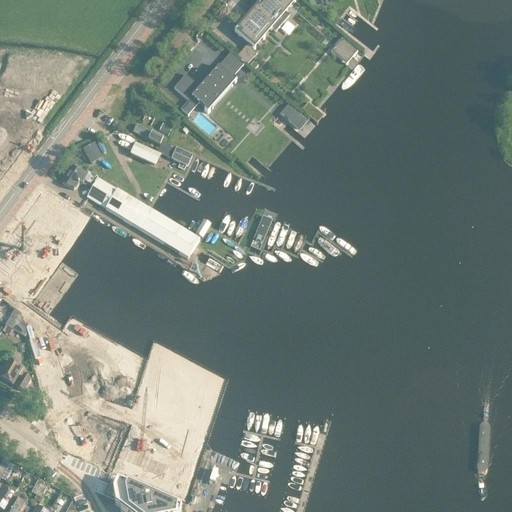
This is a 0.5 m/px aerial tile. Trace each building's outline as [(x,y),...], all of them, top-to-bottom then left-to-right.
[(247,24),(237,35),(248,44),(251,47),(268,27),(275,33),(289,16),(283,11),(292,0),(291,0),(267,0),(255,15),(253,13),(247,21),(245,19),(244,21),(247,24)] [(345,65),(357,52),(342,39),(330,52),(345,65)] [(254,71),(258,66),(253,62),(249,67),(254,71)] [(183,78),(174,89),(188,102),(194,107),(197,103),(199,104),(205,109),(204,111),(207,114),(212,108),(211,107),(230,85),(231,87),(236,81),(233,78),(232,78),(231,79),(219,68),(220,67),(219,66),(218,67),(217,69),(216,68),(217,69),(212,75),(211,74),(211,75),(200,88),(198,90),(194,87),(196,85),(195,84),(193,86),(189,83),(191,81),(190,80),(188,82),(184,79),(186,76),(184,75),(182,77),(183,78)] [(306,121),(290,107),(283,116),(299,130),(306,121)] [(163,124),(159,131),(168,136),(172,129),(163,124)] [(133,133),(159,146),(163,139),(137,125),(133,133)] [(158,153),(188,167),(192,157),(162,143),(158,153)] [(95,144),(83,150),(91,166),(102,160),(95,144)] [(131,154),(154,165),(158,156),(135,145),(131,154)] [(63,184),(74,190),(77,190),(80,185),(81,186),(83,185),(85,183),(92,187),(97,179),(89,174),(88,177),(73,168),(63,184)] [(88,198),(172,250),(188,261),(200,242),(118,192),(99,180),(88,198)] [(46,192),(29,215),(66,242),(83,219),(46,192)] [(263,213),(247,251),(258,256),(273,218),(263,213)] [(24,222),(7,245),(44,272),(61,249),(24,222)] [(2,252),(0,254),(0,286),(22,302),(39,279),(2,252)] [(281,309),(280,320),(302,322),(301,310),(281,309)] [(15,310),(15,311),(6,326),(25,338),(26,337),(26,336),(26,327),(21,315),(15,310)] [(23,312),(21,315),(26,327),(26,332),(30,331),(31,333),(33,332),(32,327),(36,326),(34,320),(23,312)] [(263,313),(261,333),(273,334),(274,312),(263,313)] [(337,313),(334,324),(356,325),(357,314),(337,313)] [(364,314),(363,325),(391,327),(390,316),(364,314)] [(280,323),(279,334),(299,335),(302,324),(280,323)] [(73,324),(57,353),(90,371),(106,343),(73,324)] [(356,327),(334,326),(335,337),(355,339),(356,327)] [(363,328),(362,339),(388,340),(391,329),(363,328)] [(261,335),(260,355),(271,358),(273,336),(261,335)] [(279,336),(279,348),(299,349),(301,338),(279,336)] [(355,341),(333,340),(335,351),(355,352),(355,341)] [(362,341),(361,352),(387,354),(390,343),(362,341)] [(128,430),(127,431),(128,431),(115,461),(114,461),(109,472),(161,496),(185,502),(223,381),(215,377),(212,385),(215,386),(204,418),(202,418),(199,426),(152,400),(155,391),(153,391),(163,359),(165,359),(168,351),(155,345),(128,430)] [(278,350),(278,361),(298,362),(300,351),(278,350)] [(108,351),(92,380),(125,398),(141,370),(108,351)] [(155,391),(152,400),(199,426),(202,418),(204,418),(215,386),(212,385),(215,377),(168,351),(165,359),(163,359),(153,391),(155,391)] [(355,354),(333,353),(334,364),(354,366),(355,354)] [(361,355),(361,366),(387,368),(389,356),(361,355)] [(23,369),(10,361),(0,377),(0,378),(13,386),(23,369)] [(24,393),(31,380),(24,376),(17,388),(24,393)] [(68,405),(54,436),(74,445),(73,447),(97,458),(98,454),(114,461),(115,461),(128,431),(127,431),(68,405)] [(2,464),(0,468),(0,479),(1,479),(8,467),(9,464),(4,461),(2,464)] [(8,467),(1,479),(6,482),(12,471),(14,467),(9,464),(8,467)] [(195,471),(186,501),(198,505),(208,475),(195,471)] [(112,475),(103,496),(114,500),(115,505),(119,508),(124,511),(179,511),(181,505),(165,498),(157,500),(148,496),(147,490),(112,475)] [(32,493),(37,496),(44,483),(39,480),(32,493)] [(49,486),(44,483),(37,496),(42,499),(49,486)] [(2,489),(0,492),(0,510),(2,511),(5,511),(13,497),(15,493),(17,490),(12,488),(10,491),(9,493),(2,489)] [(5,511),(27,511),(29,509),(24,506),(27,500),(20,496),(15,493),(13,497),(5,511)]
